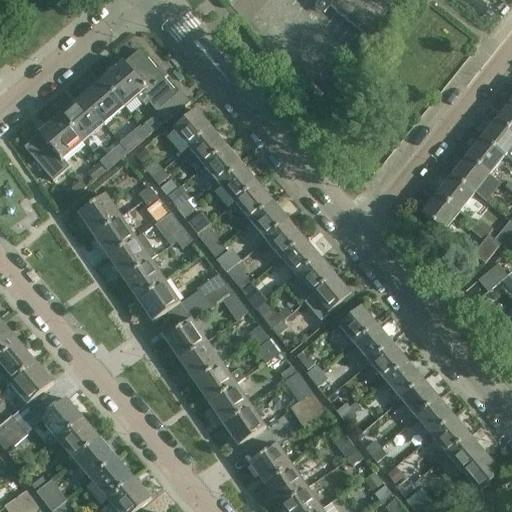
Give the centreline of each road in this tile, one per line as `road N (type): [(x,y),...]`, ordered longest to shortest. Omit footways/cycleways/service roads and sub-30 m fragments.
road 1 (residential): [(208,511),(0,269)]
road 2 (tertiary): [(356,235),(161,0)]
road 3 (tertiary): [(510,419),(356,235)]
road 4 (residential): [(356,235),(511,53)]
road 5 (residential): [(0,121),(147,0)]
